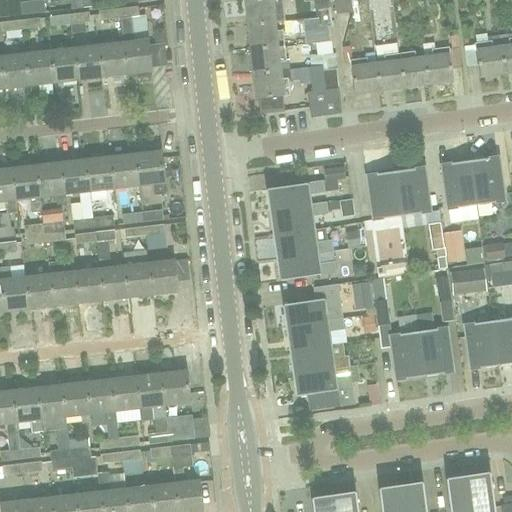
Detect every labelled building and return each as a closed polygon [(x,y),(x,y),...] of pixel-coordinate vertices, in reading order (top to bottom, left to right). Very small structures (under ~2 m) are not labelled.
[(4,0),(6,18),(19,16),(16,0),(4,0)] [(81,9),(79,0),(69,0),(71,10),(81,9)] [(95,7),(94,0),(79,0),(81,9),(95,7)] [(285,22),(284,11),(277,12),(275,0),(253,0),(243,1),(246,26),(273,23),(273,24),(285,22)] [(334,0),(336,15),(353,13),(351,0),(334,0)] [(145,39),(131,40),(128,16),(137,15),(135,6),(116,8),(117,18),(120,42),(123,74),(149,71),(145,39)] [(329,7),(315,8),(316,18),(330,16),(329,7)] [(117,18),(116,8),(96,10),(97,20),(117,18)] [(68,25),(90,23),(89,13),(67,15),(68,25)] [(68,25),(67,15),(49,17),(50,27),(68,25)] [(330,16),(316,18),(316,19),(302,21),(305,45),(328,43),(327,28),(332,28),(330,16)] [(404,88),(428,85),(422,45),(419,18),(408,19),(413,54),(399,55),(404,88)] [(18,31),(41,28),(39,19),(17,21),(18,31)] [(18,31),(17,21),(0,23),(1,33),(18,31)] [(281,47),(279,33),(279,32),(274,32),(273,24),(273,23),(246,26),(249,50),(281,47)] [(505,74),(511,72),(511,39),(511,40),(510,35),(500,36),(505,74)] [(477,50),(480,77),(505,74),(500,36),(487,38),(488,43),(476,45),(477,50)] [(120,42),(95,45),(99,77),(123,74),(120,42)] [(428,85),(453,81),(449,54),(448,54),(448,49),(434,51),(433,44),(422,45),(428,85)] [(99,77),(95,45),(70,48),(74,80),(99,77)] [(366,60),(352,62),(350,46),(341,47),(343,64),(351,63),(351,67),(351,68),(355,94),(380,91),(375,58),(375,59),(375,57),(367,58),(366,60)] [(252,75),(290,70),(289,60),(282,61),(281,47),(249,50),(252,75)] [(74,80),(70,48),(46,50),(49,83),(74,80)] [(49,83),(46,50),(21,53),(24,86),(49,83)] [(0,88),(24,86),(21,53),(0,55),(0,88)] [(337,69),(336,69),(335,60),(334,54),(322,55),(323,66),(309,68),(311,91),(324,90),(324,92),(339,90),(337,69)] [(380,91),(404,88),(399,55),(385,57),(375,58),(380,91)] [(291,80),(290,70),(252,75),(255,100),(259,99),(261,114),(283,111),(281,96),(283,96),(283,95),(287,95),(285,83),(285,81),(291,80)] [(137,187),(151,185),(152,196),(163,195),(158,151),(133,154),(137,187)] [(133,154),(108,157),(112,189),(137,187),(133,154)] [(87,192),(112,189),(108,157),(83,160),(87,192)] [(469,161),(476,206),(504,202),(497,157),(469,161)] [(83,160),(59,162),(62,195),(87,192),(83,160)] [(476,206),(469,161),(441,165),(447,210),(476,206)] [(59,162),(34,165),(38,198),(39,198),(62,195),(59,162)] [(41,213),(39,198),(38,198),(34,165),(9,168),(13,200),(16,200),(30,199),(32,214),(41,213)] [(323,170),(324,183),(345,180),(343,167),(323,170)] [(9,168),(0,169),(0,201),(4,202),(6,215),(17,213),(16,200),(13,200),(9,168)] [(423,168),(395,172),(401,216),(429,212),(423,168)] [(401,216),(395,172),(367,176),(373,220),(401,216)] [(266,190),(269,212),(309,207),(309,205),(308,194),(322,192),(323,192),(324,192),(322,182),(266,190)] [(354,216),(352,200),(327,204),(328,212),(340,210),(342,218),(354,216)] [(269,212),(273,235),(313,230),(311,216),(326,213),(326,214),(327,214),(325,203),(309,205),(309,207),(269,212)] [(141,223),(163,220),(161,211),(140,213),(141,223)] [(141,223),(140,213),(122,215),(123,225),(141,223)] [(91,228),(114,226),(112,216),(90,219),(91,228)] [(91,228),(90,219),(73,221),(74,230),(91,228)] [(42,234),(64,231),(63,222),(41,224),(42,234)] [(428,225),(431,251),(444,250),(440,223),(428,225)] [(41,224),(24,226),(25,236),(42,234),(41,224)] [(142,237),(164,235),(163,225),(141,228),(142,237)] [(0,239),(15,237),(14,228),(0,229),(0,239)] [(142,237),(141,228),(124,229),(125,239),(142,237)] [(273,235),(276,258),(316,252),(316,254),(332,252),(331,241),(329,241),(315,244),(313,230),(273,235)] [(42,234),(43,243),(65,241),(64,231),(42,234)] [(93,243),(115,240),(114,231),(92,233),(93,243)] [(345,233),(347,249),(360,247),(358,231),(345,233)] [(447,264),(465,262),(461,232),(443,234),(447,264)] [(93,243),(92,233),(75,235),(76,245),(93,243)] [(42,234),(25,236),(26,245),(43,243),(42,234)] [(0,253),(17,252),(16,242),(0,243),(0,253)] [(486,262),(504,259),(502,243),(484,246),(486,262)] [(318,265),(316,254),(316,252),(276,258),(279,281),(335,273),(334,262),(333,263),(318,265)] [(446,269),(445,257),(436,258),(438,270),(446,269)] [(125,298),(121,267),(107,268),(106,260),(95,261),(96,269),(100,301),(125,298)] [(149,295),(175,292),(171,261),(146,264),(149,295)] [(149,295),(146,264),(121,267),(125,298),(149,295)] [(501,264),(488,266),(490,277),(503,276),(501,264)] [(485,293),(482,265),(451,268),(451,273),(449,273),(451,296),(464,294),(465,299),(482,297),(482,293),(485,293)] [(24,269),(25,278),(22,278),(26,310),(51,307),(47,275),(36,276),(34,267),(24,269)] [(100,301),(96,269),(72,272),(75,304),(100,301)] [(75,304),(72,272),(47,275),(51,307),(75,304)] [(435,278),(438,303),(451,301),(448,277),(435,278)] [(26,310),(22,278),(0,280),(0,301),(1,312),(26,310)] [(371,281),(374,302),(378,326),(390,324),(383,279),(371,281)] [(282,305),(286,327),(342,319),(339,297),(336,282),(312,285),(315,301),(282,305)] [(511,318),(492,321),(498,366),(511,363),(511,318)] [(286,327),(289,351),(329,345),(327,331),(342,329),(343,329),(342,319),(286,327)] [(498,366),(492,321),(464,325),(470,370),(498,366)] [(418,332),(424,377),(452,372),(446,328),(418,332)] [(396,381),(424,377),(418,332),(389,336),(396,381)] [(289,351),(292,375),(328,370),(333,369),(333,370),(349,367),(347,357),(346,357),(331,359),(329,345),(289,351)] [(333,369),(328,370),(292,375),(295,397),(306,395),(308,409),(354,402),(350,378),(349,378),(334,380),(333,370),(333,369)] [(163,405),(164,405),(188,402),(184,370),(159,373),(163,405)] [(138,408),(153,406),(154,420),(166,418),(164,405),(163,405),(159,373),(134,376),(138,408)] [(138,408),(134,376),(109,379),(113,411),(115,411),(138,408)] [(89,414),(104,412),(105,424),(116,423),(115,411),(113,411),(109,379),(85,382),(89,414)] [(60,385),(64,417),(80,415),(81,424),(91,423),(89,414),(85,382),(60,385)] [(64,417),(60,385),(35,388),(39,420),(64,417)] [(11,391),(15,422),(28,421),(30,433),(41,431),(39,420),(35,388),(11,391)] [(0,391),(0,424),(4,424),(7,452),(0,452),(0,454),(1,462),(20,460),(18,450),(15,422),(11,391),(0,391)] [(168,443),(194,439),(192,416),(166,418),(167,433),(166,433),(168,443)] [(168,443),(166,433),(148,435),(149,445),(168,443)] [(118,448),(139,446),(138,436),(117,438),(118,448)] [(118,448),(117,438),(99,440),(100,451),(118,448)] [(183,483),(182,472),(182,469),(193,467),(191,454),(209,452),(208,443),(189,445),(168,447),(170,457),(172,457),(175,484),(173,484),(176,511),(202,511),(199,481),(183,483)] [(70,459),(90,456),(89,447),(68,450),(70,459)] [(170,457),(168,447),(149,449),(151,459),(170,457)] [(39,448),(18,450),(20,460),(41,457),(39,448)] [(50,452),(51,461),(70,459),(68,450),(50,452)] [(120,463),(141,460),(140,451),(119,453),(120,463)] [(120,463),(119,453),(100,455),(101,465),(120,463)] [(90,456),(70,459),(71,468),(91,466),(90,456)] [(52,471),(71,468),(70,459),(51,461),(52,470),(52,471)] [(41,462),(20,465),(22,474),(42,472),(41,463),(41,462)] [(2,476),(22,474),(20,465),(1,467),(2,476)] [(97,474),(99,492),(101,511),(126,511),(124,490),(110,491),(108,473),(97,474)] [(494,511),(489,473),(467,477),(472,511),(494,511)] [(123,477),(124,490),(126,511),(151,511),(148,487),(147,474),(123,477)] [(445,480),(450,511),(472,511),(467,477),(445,480)] [(426,511),(422,483),(400,486),(403,511),(426,511)] [(176,511),(173,484),(148,487),(151,511),(176,511)] [(403,511),(400,486),(378,489),(381,511),(403,511)] [(101,511),(99,492),(74,495),(76,511),(101,511)] [(357,511),(355,493),(333,496),(335,511),(357,511)] [(76,511),(74,495),(50,498),(51,511),(76,511)] [(335,511),(333,496),(311,499),(312,511),(335,511)] [(51,511),(50,498),(25,501),(26,511),(51,511)] [(26,511),(25,501),(0,503),(0,511),(26,511)]
